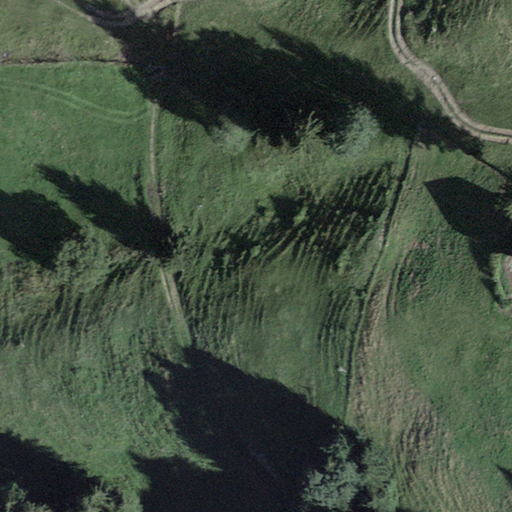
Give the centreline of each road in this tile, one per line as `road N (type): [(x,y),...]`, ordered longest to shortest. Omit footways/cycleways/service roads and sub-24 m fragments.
road 1 (track): [(283,511),(275,485),(203,408),(170,304),(147,190),(158,48),(139,18)]
road 2 (track): [(511,140),(461,127),(426,75),(396,51),(395,0)]
